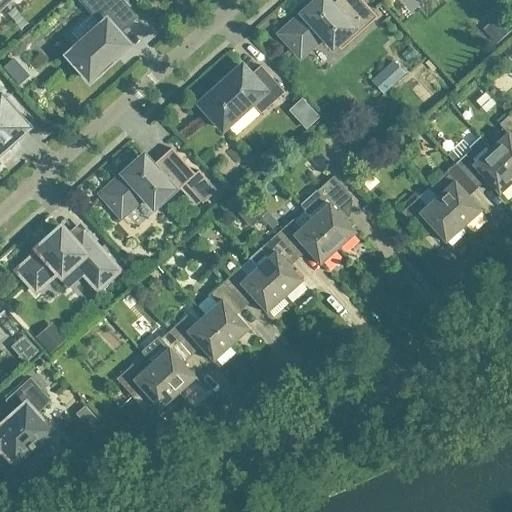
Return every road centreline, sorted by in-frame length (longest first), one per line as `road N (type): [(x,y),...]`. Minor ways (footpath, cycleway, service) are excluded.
road 1 (unclassified): [(97,511),(262,455),(511,329)]
road 2 (residential): [(0,214),(239,0)]
